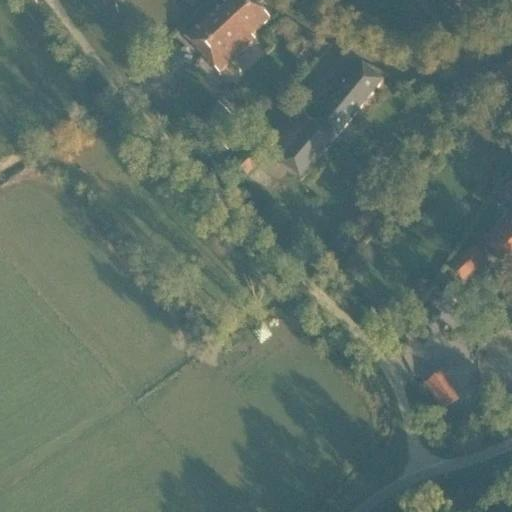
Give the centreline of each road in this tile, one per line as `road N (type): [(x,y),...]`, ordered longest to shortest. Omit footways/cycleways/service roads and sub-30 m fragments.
road 1 (unclassified): [(420,477),(383,365),(63,22)]
road 2 (residential): [(511,113),(479,77),(425,82),(348,53)]
